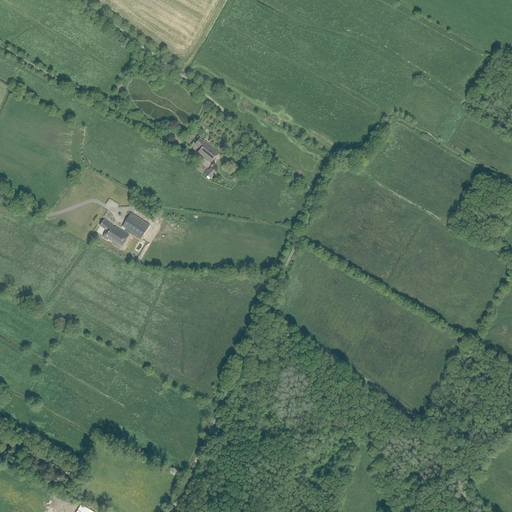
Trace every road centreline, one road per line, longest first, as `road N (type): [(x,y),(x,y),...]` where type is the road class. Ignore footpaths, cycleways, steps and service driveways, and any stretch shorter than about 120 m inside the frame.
road 1 (track): [(75,0),(187,79),(314,195)]
road 2 (track): [(0,191),(137,261),(282,274)]
road 3 (track): [(204,443),(314,195)]
road 4 (track): [(0,46),(186,148)]
